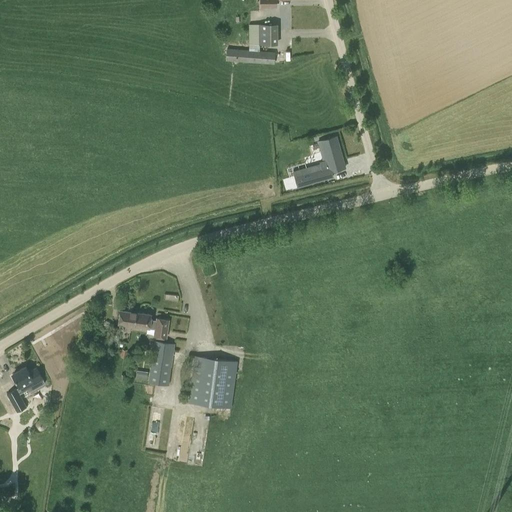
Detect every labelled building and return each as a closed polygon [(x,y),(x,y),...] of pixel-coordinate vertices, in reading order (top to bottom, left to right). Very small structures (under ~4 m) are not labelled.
[(276,46),(276,24),(259,25),(259,46),(276,46)] [(226,61),(274,64),(275,52),(227,48),(226,61)] [(319,162),(320,163),(311,166),(312,171),(315,182),(333,177),(331,171),(345,167),(341,155),(340,156),(337,144),(338,144),(336,136),(318,141),(323,161),(319,162)] [(131,331),(132,325),(135,325),(137,312),(120,309),(118,323),(125,324),(125,331),(131,331)] [(153,314),(137,312),(135,325),(152,328),(155,328),(154,336),(166,337),(169,320),(157,318),(156,320),(153,320),(153,314)] [(154,341),(148,382),(169,386),(175,344),(154,341)] [(230,408),(237,361),(196,356),(189,402),(230,408)] [(17,373),(12,376),(19,387),(6,394),(17,412),(27,407),(20,394),(27,389),(29,392),(45,383),(43,379),(44,379),(36,367),(28,371),(26,367),(17,372),(17,373)]
